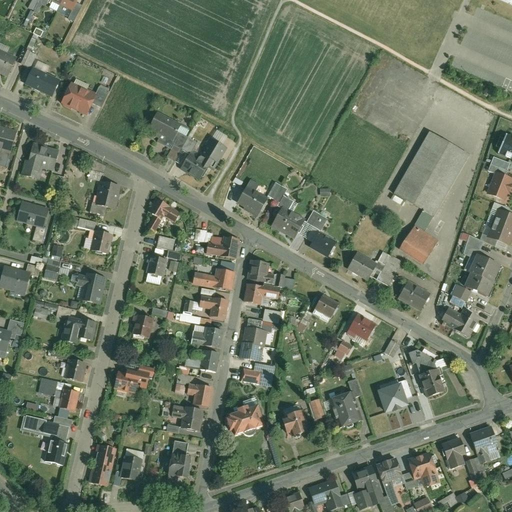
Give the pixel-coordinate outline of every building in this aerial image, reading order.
[(52,0),(72,9),(76,0),(52,0)] [(0,68),(5,71),(14,53),(0,46),(0,68)] [(23,79),(49,91),(56,75),(31,63),(23,79)] [(89,97),(94,88),(69,77),(59,97),(84,109),(89,97)] [(89,97),(100,102),(107,86),(97,81),(89,97)] [(155,107),(147,122),(170,135),(179,120),(155,107)] [(0,121),(0,146),(8,149),(14,125),(0,121)] [(225,142),(207,131),(194,152),(188,149),(179,163),(197,175),(206,160),(212,164),(225,142)] [(399,250),(423,264),(440,235),(426,227),(469,155),(430,131),(393,193),(422,211),(399,250)] [(511,136),(507,134),(498,153),(511,159),(511,136)] [(35,172),(39,160),(52,163),(57,144),(32,138),(23,169),(35,172)] [(100,184),(102,184),(106,168),(90,160),(85,180),(100,184)] [(506,176),(508,169),(491,163),(488,170),(495,172),(506,176)] [(511,178),(506,176),(495,172),(487,192),(506,199),(511,182),(511,178)] [(254,210),(264,192),(252,185),(255,178),(248,174),(233,198),(254,210)] [(285,206),(291,197),(280,190),(284,183),(274,178),(266,191),(276,197),(274,200),(279,203),(285,206)] [(114,212),(120,188),(102,184),(100,184),(95,207),(114,212)] [(181,215),(157,200),(147,216),(153,219),(146,231),(153,235),(163,219),(174,226),(181,215)] [(291,232),(301,215),(285,206),(279,203),(270,220),(291,232)] [(22,205),(17,223),(36,229),(42,230),(43,229),(47,212),(22,205)] [(488,235),(510,244),(511,239),(511,214),(498,209),(488,235)] [(86,229),(98,231),(99,225),(87,223),(86,229)] [(326,253),(334,237),(316,227),(308,243),(326,253)] [(42,230),(36,229),(32,242),(42,245),(46,230),(43,229),(42,230)] [(193,241),(208,243),(209,232),(194,230),(193,241)] [(108,256),(112,238),(95,234),(90,252),(108,256)] [(159,239),(157,250),(167,251),(172,253),(175,241),(159,239)] [(235,263),(238,242),(223,239),(221,249),(207,247),(205,257),(235,263)] [(366,274),(375,258),(354,247),(345,263),(366,274)] [(167,251),(165,260),(180,263),(181,254),(172,253),(167,251)] [(477,292),(489,297),(502,266),(490,261),(477,255),(464,286),(477,292)] [(150,258),(146,276),(163,280),(167,262),(150,258)] [(204,260),(203,267),(220,270),(221,263),(204,260)] [(48,261),(43,280),(56,283),(60,264),(48,261)] [(270,266),(252,263),(248,284),(272,288),(273,279),(268,278),(270,266)] [(27,267),(25,275),(29,276),(37,278),(39,270),(27,267)] [(0,288),(24,296),(29,276),(25,275),(4,269),(0,283),(0,288)] [(192,287),(229,293),(233,275),(215,272),(214,278),(194,274),(192,287)] [(276,276),(274,289),(282,290),(284,277),(276,276)] [(105,281),(86,277),(85,279),(80,278),(77,288),(85,290),(82,302),(100,306),(105,281)] [(421,312),(431,295),(408,283),(399,300),(421,312)] [(279,291),(247,285),(244,304),(259,307),(260,300),(277,303),(279,291)] [(320,290),(310,308),(325,316),(335,298),(320,290)] [(224,322),(228,303),(201,298),(199,309),(211,312),(210,319),(224,322)] [(193,304),(186,302),(183,313),(191,315),(193,304)] [(447,302),(438,317),(466,334),(478,314),(462,304),(458,309),(447,302)] [(303,320),(310,308),(304,304),(297,317),(303,320)] [(67,319),(70,319),(72,311),(55,307),(53,317),(67,321),(67,319)] [(373,320),(355,310),(346,325),(365,335),(373,320)] [(158,311),(156,318),(172,321),(173,315),(158,311)] [(264,312),(262,323),(272,325),(277,326),(279,314),(264,312)] [(180,316),(179,323),(198,327),(200,320),(180,316)] [(148,341),(153,321),(135,317),(130,336),(148,341)] [(91,344),(96,326),(70,319),(67,319),(67,321),(61,344),(76,347),(78,341),(91,344)] [(9,322),(6,334),(11,336),(10,339),(14,341),(15,337),(22,338),(25,325),(9,322)] [(262,323),(260,333),(264,334),(271,335),(272,325),(262,323)] [(219,352),(223,333),(206,329),(205,339),(193,336),(191,346),(219,352)] [(260,333),(244,330),(242,346),(262,350),(264,334),(260,333)] [(6,334),(0,332),(0,354),(6,356),(10,339),(11,336),(6,334)] [(390,351),(397,340),(389,335),(382,346),(390,351)] [(259,365),(262,350),(242,346),(239,362),(259,365)] [(447,391),(437,363),(440,362),(419,349),(409,353),(415,371),(420,369),(430,397),(447,391)] [(199,372),(215,375),(218,355),(193,350),(191,361),(201,363),(199,372)] [(51,358),(66,361),(68,355),(53,352),(51,358)] [(69,363),(64,380),(80,385),(85,367),(69,363)] [(254,366),(253,373),(260,374),(274,376),(275,370),(254,366)] [(138,367),(136,375),(149,378),(152,379),(155,371),(138,367)] [(136,375),(118,371),(113,391),(134,396),(136,389),(145,391),(149,378),(136,375)] [(242,371),(240,383),(258,386),(260,374),(253,373),(242,371)] [(4,381),(12,384),(15,376),(7,373),(4,381)] [(190,379),(177,377),(176,386),(185,388),(186,385),(189,385),(190,379)] [(397,381),(395,377),(378,382),(385,404),(402,398),(400,393),(404,392),(400,380),(397,381)] [(41,380),(38,395),(53,398),(57,384),(41,380)] [(209,410),(212,390),(189,387),(187,396),(194,398),(192,408),(209,410)] [(336,424),(358,416),(348,388),(327,395),(336,424)] [(78,396),(64,392),(59,410),(74,413),(78,396)] [(311,420),(322,418),(317,400),(306,402),(311,420)] [(180,431),(199,434),(203,413),(170,407),(168,419),(182,421),(180,431)] [(288,427),(290,433),(307,427),(300,407),(283,412),(284,414),(278,416),(282,429),(288,427)] [(232,434),(233,440),(262,431),(255,410),(247,412),(246,409),(236,413),(237,416),(227,419),(228,421),(224,423),(228,435),(232,434)] [(46,416),(45,422),(46,422),(45,424),(68,429),(70,430),(72,422),(46,416)] [(51,439),(46,462),(62,466),(67,445),(64,445),(68,429),(45,424),(46,422),(45,422),(26,418),(22,431),(41,435),(41,437),(51,439)] [(495,445),(488,421),(468,427),(478,459),(488,456),(486,448),(495,445)] [(167,426),(166,434),(177,436),(179,429),(167,426)] [(439,439),(448,465),(462,460),(459,450),(462,449),(457,434),(439,439)] [(187,446),(173,443),(171,456),(178,457),(177,463),(170,462),(167,479),(187,482),(191,460),(185,459),(187,446)] [(97,447),(88,486),(107,490),(115,452),(97,447)] [(434,466),(427,448),(404,456),(411,474),(418,472),(422,484),(434,480),(430,468),(434,466)] [(394,454),(373,461),(379,479),(400,472),(394,454)] [(121,481),(137,484),(142,462),(126,458),(122,475),(121,481)] [(381,491),(371,462),(351,470),(356,485),(361,483),(366,497),(381,491)] [(511,467),(500,474),(503,480),(511,475),(511,467)] [(121,481),(122,475),(116,473),(113,486),(119,488),(121,481)] [(332,473),(305,482),(312,500),(323,496),(327,506),(356,496),(352,485),(339,490),(332,473)] [(303,503),(297,486),(276,493),(282,510),(288,508),(288,511),(298,511),(300,511),(298,504),(303,503)] [(441,507),(455,501),(452,494),(438,500),(441,507)] [(428,498),(411,503),(414,511),(427,511),(432,510),(428,498)]
